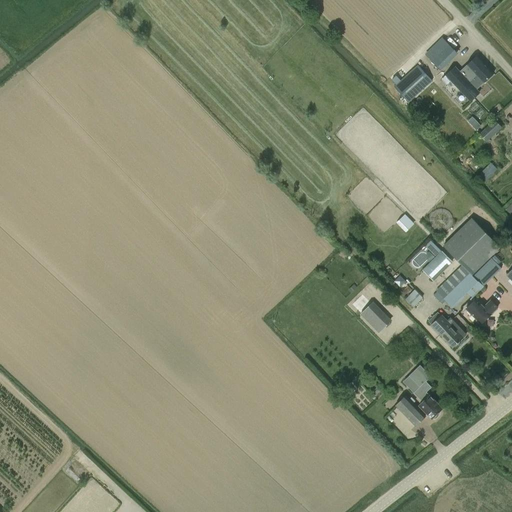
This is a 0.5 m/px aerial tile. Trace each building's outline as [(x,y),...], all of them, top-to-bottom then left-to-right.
[(425,55),(428,58),(440,70),(457,52),(443,38),(425,55)] [(470,83),(477,76),(484,83),(493,74),(476,56),(462,70),(460,72),(470,83)] [(432,81),(418,65),(394,86),(408,103),(432,81)] [(455,67),(441,80),(446,86),(451,80),(471,102),(480,93),(470,83),(460,72),(455,67)] [(475,130),(481,125),(474,115),(468,120),(475,130)] [(502,128),(495,120),(480,134),(487,142),(502,128)] [(488,183),(502,169),(494,161),(480,174),(488,183)] [(406,232),(415,223),(405,213),(396,221),(406,232)] [(436,291),(453,309),(469,294),(473,298),(492,278),(502,268),(491,257),(500,248),(485,231),(471,218),(443,246),(456,259),(462,265),(461,266),(436,291)] [(425,244),(435,254),(440,249),(431,238),(425,244)] [(453,262),(443,253),(424,272),(434,282),(453,262)] [(415,290),(406,298),(415,306),(423,298),(415,290)] [(481,324),(491,314),(498,307),(491,300),(484,307),(476,299),(466,309),(481,324)] [(389,322),(371,303),(360,313),(379,332),(389,322)] [(466,335),(455,323),(451,326),(446,321),(447,320),(442,315),(441,315),(438,312),(437,312),(428,321),(432,325),(437,330),(453,348),(463,338),(466,335)] [(420,387),(414,393),(419,398),(418,398),(422,402),(418,406),(431,419),(433,417),(435,417),(437,415),(437,414),(442,408),(430,395),(429,395),(426,392),(432,387),(426,381),(431,376),(420,365),(409,376),(420,387)] [(511,389),(511,379),(501,391),(505,395),(510,388),(511,389)] [(406,395),(396,405),(415,426),(426,416),(406,395)]
